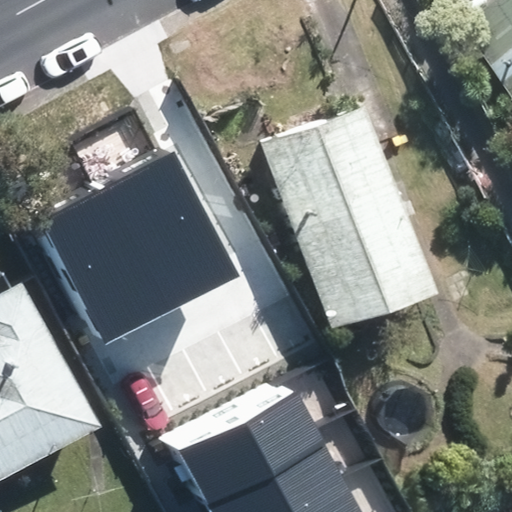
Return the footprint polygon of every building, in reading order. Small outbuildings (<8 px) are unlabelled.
[(511,0),(476,26),(511,77),(511,0)] [(342,116),(260,145),(319,309),(401,280),(342,116)] [(174,154),(104,190),(168,315),(240,278),(174,154)] [(104,190),(30,228),(95,353),(168,315),(104,190)] [(0,456),(70,418),(0,289),(0,456)] [(314,429),(283,371),(158,438),(189,496),(314,429)] [(276,511),(340,478),(314,429),(189,496),(198,511),(276,511)] [(358,511),(340,478),(276,511),(358,511)]
